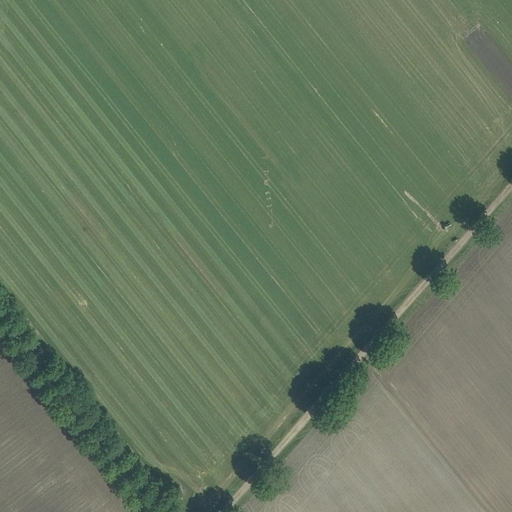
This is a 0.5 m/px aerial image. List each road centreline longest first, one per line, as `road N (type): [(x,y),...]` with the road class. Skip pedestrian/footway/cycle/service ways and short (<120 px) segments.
road 1 (track): [(224,511),(511,194)]
road 2 (tertiary): [(160,511),(0,312)]
